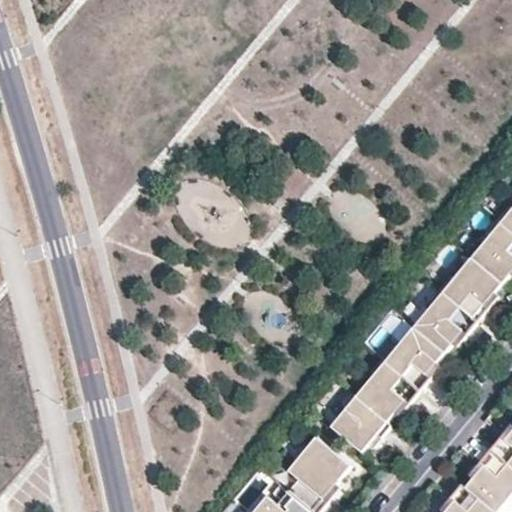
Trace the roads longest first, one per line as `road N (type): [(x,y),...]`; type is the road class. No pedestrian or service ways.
road 1 (residential): [(0,41),(62,246),(122,511)]
road 2 (residential): [(511,372),(398,511)]
